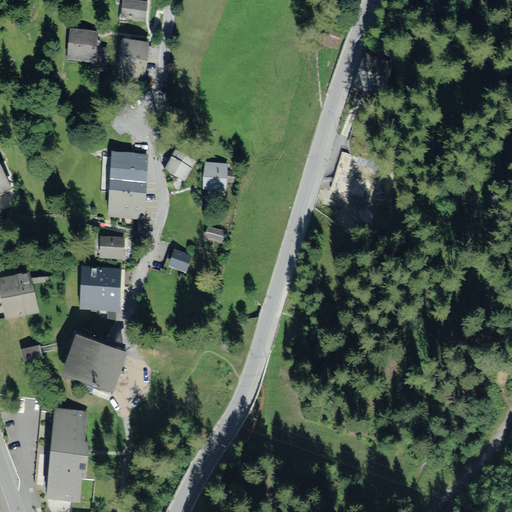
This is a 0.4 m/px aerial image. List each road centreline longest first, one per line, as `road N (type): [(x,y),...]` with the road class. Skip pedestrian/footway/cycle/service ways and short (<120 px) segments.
road 1 (tertiary): [(174,511),(245,394),(336,89),(371,0)]
road 2 (residential): [(118,339),(162,217),(150,143),(169,0)]
road 3 (unclassified): [(511,403),(438,511)]
